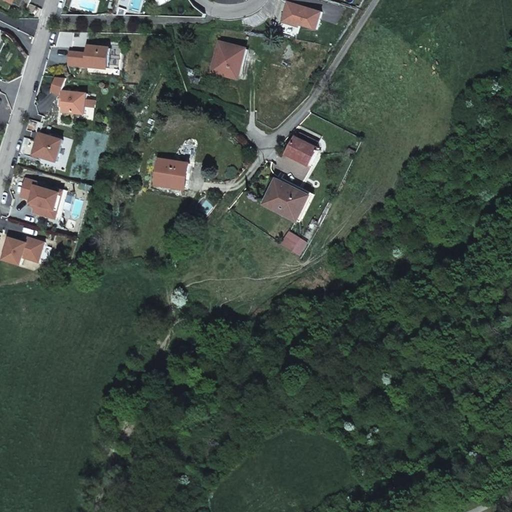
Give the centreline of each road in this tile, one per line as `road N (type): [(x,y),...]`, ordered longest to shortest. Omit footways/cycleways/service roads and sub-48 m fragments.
road 1 (residential): [(266,152),(222,106),(185,92),(160,25),(96,17),(42,27)]
road 2 (residential): [(266,152),(312,99),(375,0)]
road 3 (residential): [(42,27),(0,176)]
